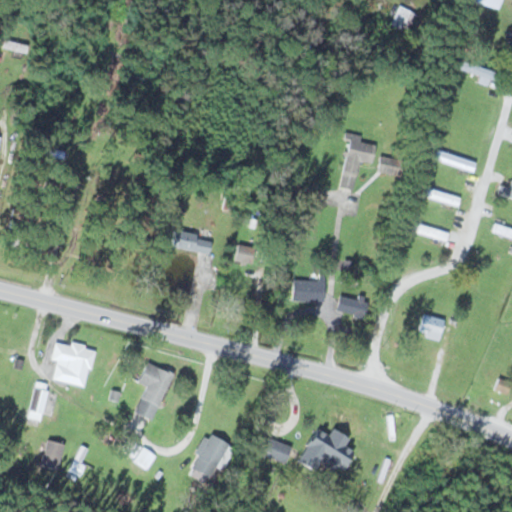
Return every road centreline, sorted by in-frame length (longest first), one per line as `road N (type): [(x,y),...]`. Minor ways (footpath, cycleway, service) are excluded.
road 1 (secondary): [(0,282),(369,376),(511,426)]
road 2 (residential): [(435,402),(378,511)]
